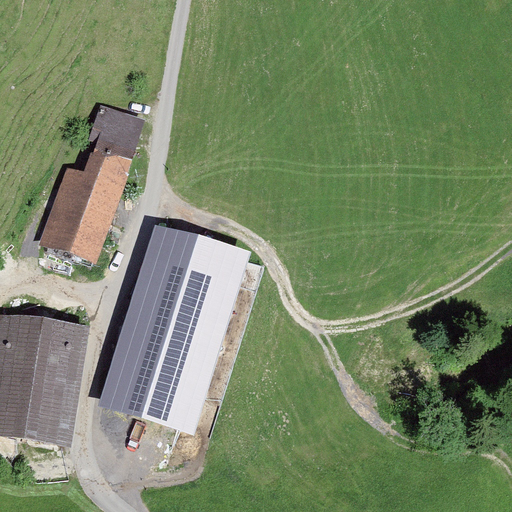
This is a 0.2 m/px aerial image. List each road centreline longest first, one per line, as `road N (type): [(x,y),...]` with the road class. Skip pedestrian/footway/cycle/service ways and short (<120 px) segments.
road 1 (track): [(193,0),(157,191),(99,337),(86,427),(92,477),(122,511)]
road 2 (track): [(157,191),(268,252),(290,299),(317,327)]
road 3 (track): [(317,327),(419,306),(511,244)]
road 4 (track): [(317,327),(367,418),(411,450),(461,450)]
